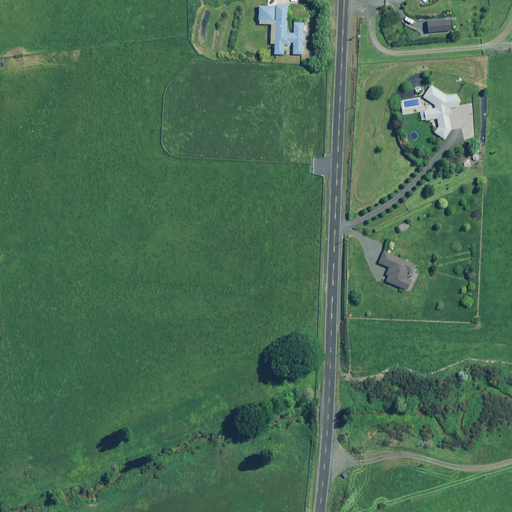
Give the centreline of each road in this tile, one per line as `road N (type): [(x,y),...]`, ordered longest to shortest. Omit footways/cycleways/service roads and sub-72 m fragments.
road 1 (unclassified): [(343,0),(319,511)]
road 2 (track): [(324,463),(419,455),(475,467),(511,461)]
